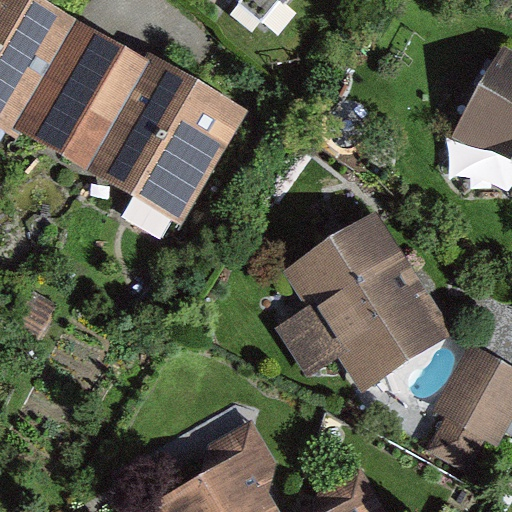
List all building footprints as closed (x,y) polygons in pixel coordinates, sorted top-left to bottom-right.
[(148,67),(31,0),(0,0),(0,133),(19,144),(22,140),(184,233),(250,119),(151,62),(148,67)] [(268,0),(285,14),(296,0),(268,0)] [(511,54),(504,50),(452,143),(477,157),(487,154),(511,167),(511,54)] [(459,341),(383,218),(285,278),(307,314),(278,332),(310,383),(342,363),(364,400),(459,341)] [(511,430),(511,372),(470,350),(433,418),(446,424),(429,455),(469,477),(486,445),(500,453),(511,430)] [(253,425),(208,452),(202,484),(157,511),(278,511),(270,498),(280,469),(253,425)] [(385,511),(363,474),(320,498),(316,511),(385,511)]
